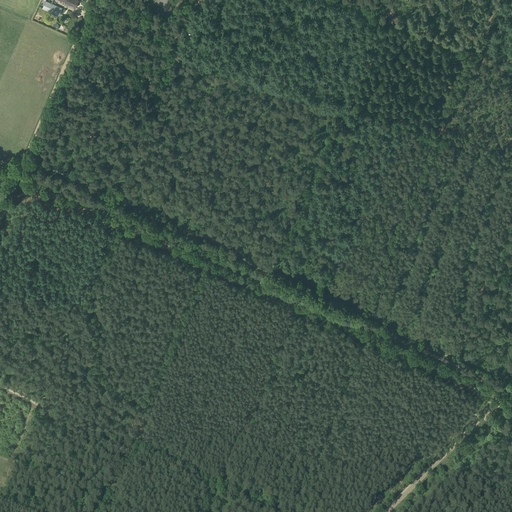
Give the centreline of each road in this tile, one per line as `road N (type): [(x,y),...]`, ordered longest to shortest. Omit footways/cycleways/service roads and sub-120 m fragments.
road 1 (track): [(18,170),(358,322)]
road 2 (track): [(0,387),(269,511)]
road 3 (track): [(18,170),(93,0)]
road 4 (track): [(387,511),(509,390)]
road 5 (track): [(389,336),(509,390)]
